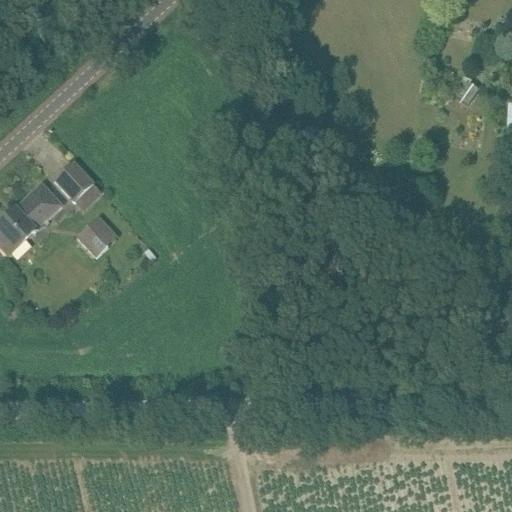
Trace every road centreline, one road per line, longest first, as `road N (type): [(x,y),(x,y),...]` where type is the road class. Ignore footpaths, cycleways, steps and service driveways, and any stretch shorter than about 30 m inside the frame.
road 1 (track): [(259,511),(236,406),(0,406)]
road 2 (unclassified): [(511,407),(236,406)]
road 3 (unclassified): [(0,155),(169,0)]
